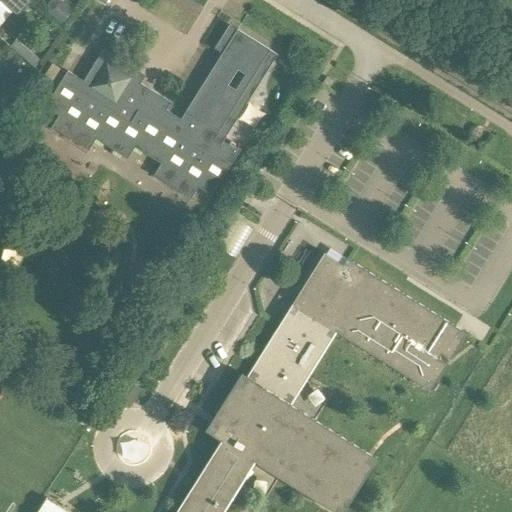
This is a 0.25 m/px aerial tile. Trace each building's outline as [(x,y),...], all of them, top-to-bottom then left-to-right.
[(0,0),(0,2),(1,2),(17,17),(31,2),(28,0),(0,0)] [(48,12),(62,25),(73,12),(60,0),(51,0),(47,5),(48,12)] [(181,120),(166,111),(171,103),(123,74),(128,65),(103,50),(84,82),(68,72),(45,109),(59,117),(52,129),(90,152),(97,140),(129,160),(136,148),(162,164),(155,176),(193,199),(200,187),(213,195),(241,149),(235,145),(237,144),(232,141),(231,143),(224,139),(221,144),(214,140),(232,112),(235,114),(266,65),(262,63),(269,52),(277,56),(277,55),(237,30),(237,31),(229,26),(214,49),(222,54),(181,120)] [(10,47),(34,68),(41,61),(16,40),(10,47)] [(246,173),(254,160),(243,153),(235,167),(246,173)] [(223,511),(254,462),(333,511),(344,511),(377,459),(290,405),(336,333),(431,392),(447,366),(456,372),(459,366),(450,360),(467,334),(347,259),(343,266),(324,254),(246,378),(241,374),(205,431),(221,441),(176,511),(223,511)] [(141,389),(121,377),(115,386),(109,395),(116,398),(115,401),(129,409),(141,389)] [(36,511),(72,511),(47,495),(36,511)]
